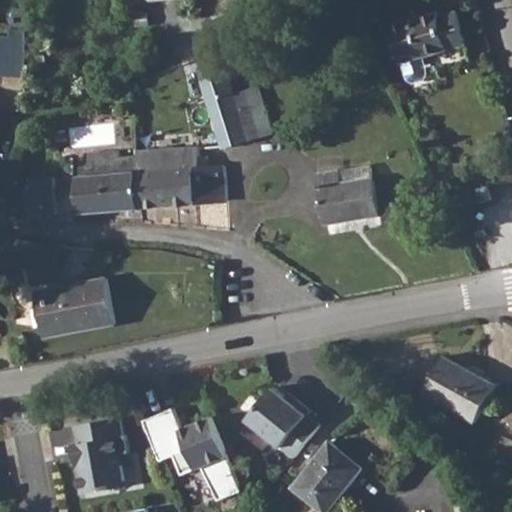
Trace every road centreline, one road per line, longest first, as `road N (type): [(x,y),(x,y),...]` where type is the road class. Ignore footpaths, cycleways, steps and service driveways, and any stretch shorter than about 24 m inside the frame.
road 1 (residential): [(0,211),(64,233),(179,233),(224,249),(257,270),(299,330)]
road 2 (residential): [(11,385),(299,330)]
road 3 (residential): [(299,330),(511,289)]
road 4 (residential): [(35,511),(11,385)]
